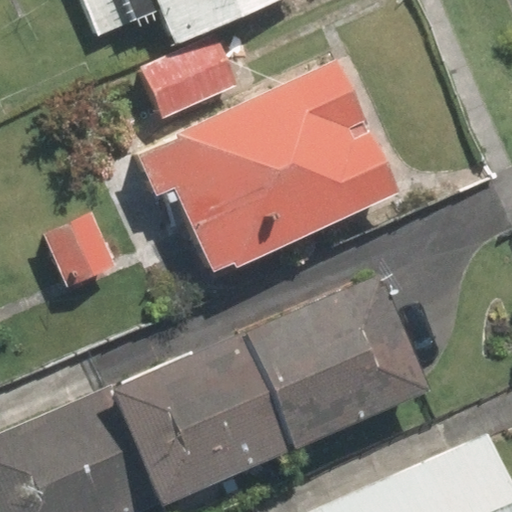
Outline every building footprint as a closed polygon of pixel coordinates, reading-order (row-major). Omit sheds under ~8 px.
[(87,0),(102,32),(172,2),(188,37),(273,0),(87,0)] [(145,63),(167,115),(242,83),(220,32),(145,63)] [(225,267),(405,186),(348,59),(147,150),(165,189),(186,180),(225,267)] [(117,260),(96,212),(52,232),(73,279),(117,260)] [(382,265),(0,428),(0,511),(130,511),(433,383),(382,265)] [(490,511),(464,447),(304,511),(490,511)]
